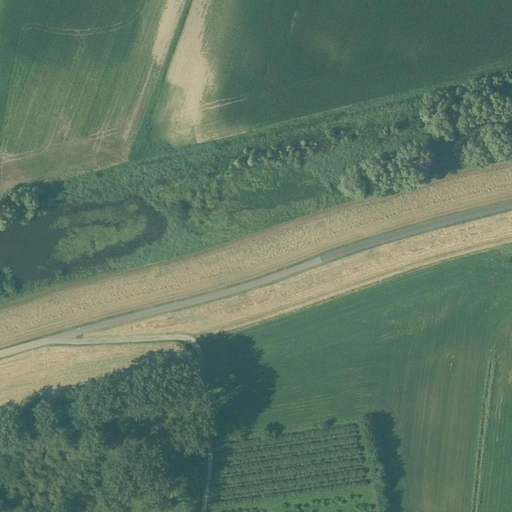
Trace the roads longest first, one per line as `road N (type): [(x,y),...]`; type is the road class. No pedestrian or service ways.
road 1 (unclassified): [(0,354),(511,205)]
road 2 (track): [(61,337),(194,343),(207,393),(202,511)]
